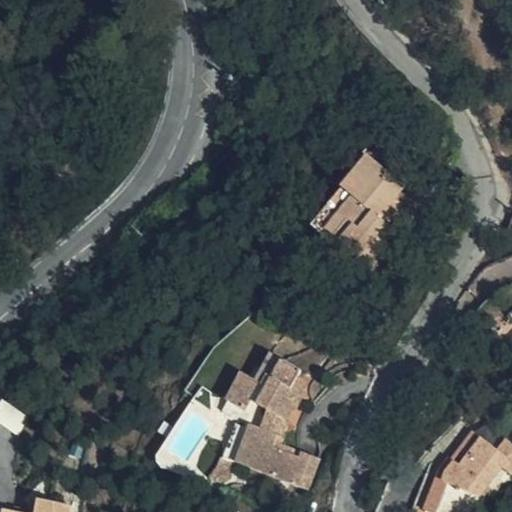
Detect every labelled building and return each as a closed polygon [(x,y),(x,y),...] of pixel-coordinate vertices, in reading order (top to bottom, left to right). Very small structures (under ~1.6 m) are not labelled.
[(385,212),(390,206),(408,184),(395,172),(390,177),(367,158),(310,228),(334,247),(337,244),(359,261),(375,243),(388,227),(393,221),(385,212)] [(398,214),(390,206),(385,212),(393,221),(398,214)] [(400,236),(388,227),(375,243),(386,252),(400,236)] [(375,243),(359,261),(354,268),(366,278),(386,252),(375,243)] [(252,401),(267,409),(283,418),(290,421),(304,395),(305,386),(298,378),(300,373),(268,356),(255,382),(242,375),(227,403),(246,414),(252,401)] [(22,416),(4,401),(0,405),(0,431),(5,436),(22,416)] [(283,418),(267,409),(259,430),(276,437),(283,418)] [(235,462),(247,426),(237,423),(224,458),(235,462)] [(499,452),(507,443),(481,423),(473,433),(499,452)] [(276,437),(259,430),(247,426),(235,462),(308,489),(319,460),(300,453),(297,458),(272,449),(276,437)] [(511,469),(511,445),(507,443),(499,452),(473,433),(452,462),(449,461),(439,476),(424,511),(458,511),(467,493),(477,498),(499,467),(509,474),(511,469)] [(36,511),(38,501),(30,499),(27,511),(36,511)] [(71,511),(72,507),(38,501),(36,511),(9,511),(4,511),(3,511),(71,511)]
